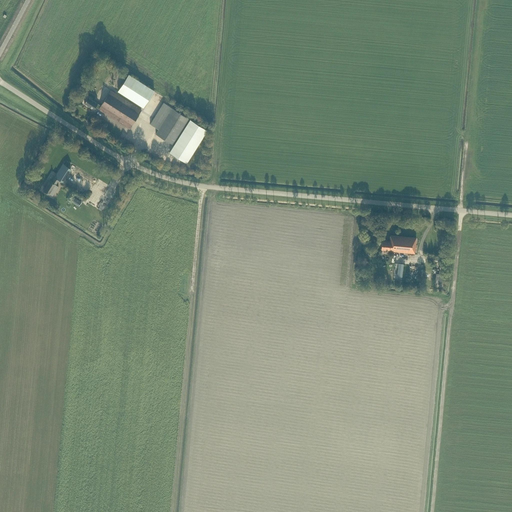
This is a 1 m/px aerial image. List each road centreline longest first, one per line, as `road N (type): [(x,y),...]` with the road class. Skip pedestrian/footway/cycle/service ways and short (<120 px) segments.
road 1 (unclassified): [(511,215),(175,180),(118,157),(0,82)]
road 2 (track): [(171,511),(202,186)]
road 3 (track): [(228,2),(211,187)]
